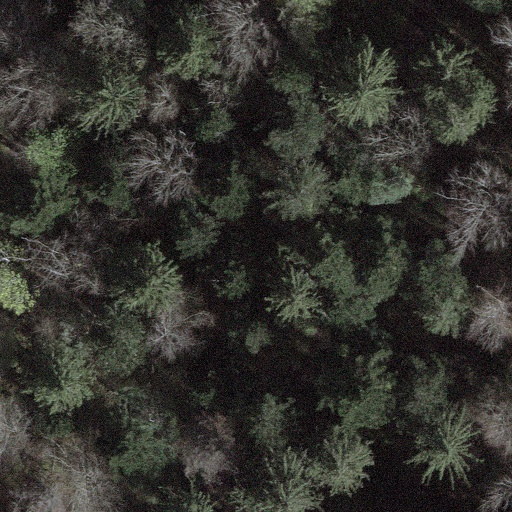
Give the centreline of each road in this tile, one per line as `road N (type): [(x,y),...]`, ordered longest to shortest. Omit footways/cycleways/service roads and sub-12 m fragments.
road 1 (track): [(240,511),(419,100)]
road 2 (track): [(511,389),(419,100),(457,0)]
